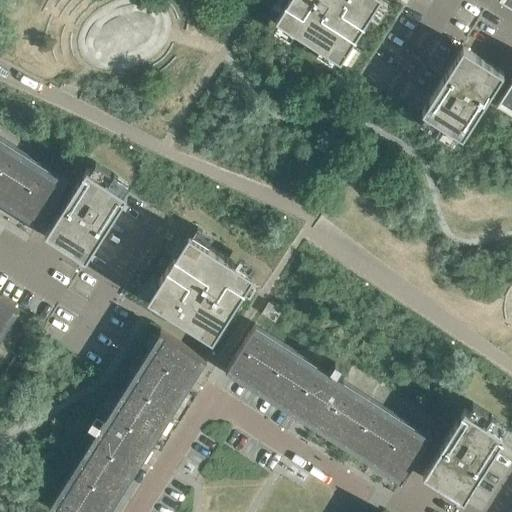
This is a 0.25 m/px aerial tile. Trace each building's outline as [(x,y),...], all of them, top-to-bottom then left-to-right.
[(342,55),(369,13),(377,0),(285,0),(280,9),(275,17),(278,19),(294,30),(321,46),(337,57),(340,59),(342,55)] [(421,110),(425,112),(459,134),(462,136),(494,86),(503,71),(497,67),(493,73),(488,70),(473,60),(477,54),(463,45),(421,110)] [(511,76),(502,92),(496,101),(497,102),(501,97),(511,103),(511,76)] [(0,193),(40,219),(37,224),(45,212),(67,178),(66,177),(63,182),(0,142),(0,193)] [(127,193),(124,191),(90,169),(86,167),(54,217),(45,232),(51,236),(55,230),(61,233),(75,243),(71,249),(85,258),(127,193)] [(234,262),(208,245),(192,235),(189,233),(187,236),(176,252),(160,278),(149,294),(147,297),(173,314),(212,339),(249,281),(254,274),(250,272),(234,262)] [(0,327),(14,305),(19,308),(20,307),(0,294),(0,327)] [(261,312),(262,312),(275,321),(282,309),(269,301),(261,312)] [(334,361),(330,369),(326,375),(253,328),(256,323),(255,322),(225,369),(226,369),(230,364),(316,419),(312,424),(314,425),(317,420),(403,474),(400,480),(401,480),(420,451),(431,434),(430,433),(426,438),(340,383),(344,378),(336,373),(341,365),(334,361)] [(207,357),(161,327),(160,329),(165,332),(110,418),(105,415),(100,422),(97,420),(92,417),(88,424),(94,427),(101,432),(55,506),(50,502),(49,504),(62,511),(101,511),(145,443),(151,446),(152,445),(146,442),(201,355),(206,358),(207,357)] [(504,433),(501,431),(467,410),(464,408),(432,458),(422,472),(429,476),(433,470),(437,473),(453,483),(449,489),(463,498),(504,433)]
